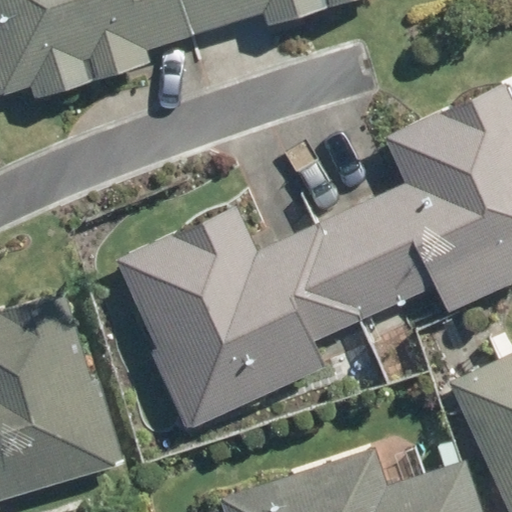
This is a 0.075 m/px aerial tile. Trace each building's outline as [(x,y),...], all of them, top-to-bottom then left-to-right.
[(190,28),(181,0),(0,0),(0,87),(30,79),(33,88),(148,53),(145,42),(190,28)] [(181,0),(190,28),(261,6),(263,16),(315,0),(181,0)] [(312,214),(359,311),(435,277),(446,302),(511,271),(511,96),(501,74),(381,129),(402,173),(312,214)] [(359,311),(312,214),(254,241),(234,196),(114,252),(155,341),(149,344),(184,422),(322,358),(311,334),(359,311)] [(0,490),(121,455),(96,370),(88,373),(61,282),(0,300),(0,490)] [(511,511),(511,343),(447,373),(511,511)] [(385,477),(372,440),(218,490),(224,511),(483,511),(465,452),(385,477)]
